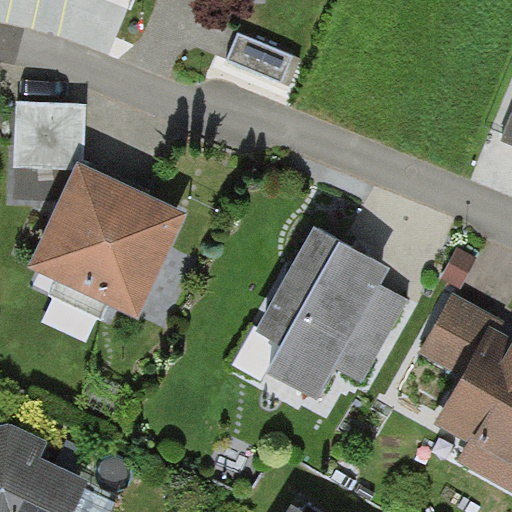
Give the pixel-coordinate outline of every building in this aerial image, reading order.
[(301,58),(239,33),(228,59),(289,85),(301,58)] [(87,103),(16,101),(15,167),(77,169),(80,162),(85,164),(87,103)] [(511,115),(502,140),(511,144),(511,115)] [(31,266),(139,317),(188,212),(150,194),(85,164),(80,162),(77,169),(31,266)] [(363,252),(315,226),(257,332),(281,345),(266,372),(317,400),(336,365),(365,381),(410,299),(384,284),(393,268),(363,252)] [(479,257),(459,246),(441,278),(462,289),(479,257)] [(491,326),(494,328),(499,319),(454,294),(422,352),(463,375),(491,326)] [(511,337),(494,328),(491,326),(463,375),(436,423),(471,442),(459,462),(511,491),(511,337)] [(0,426),(0,511),(73,511),(85,487),(88,481),(43,458),(49,441),(12,423),(0,426)] [(111,511),(117,501),(85,487),(73,511),(111,511)]
